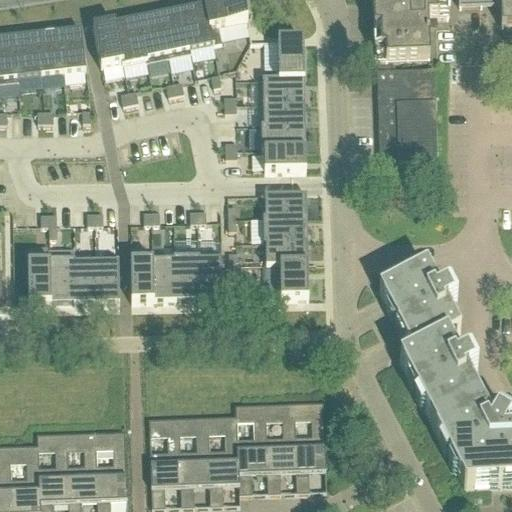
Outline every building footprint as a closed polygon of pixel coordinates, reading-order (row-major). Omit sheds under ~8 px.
[(380,69),(429,67),(427,26),(427,19),(437,19),(448,19),(447,0),(382,0),(382,15),(373,15),(372,15),(373,37),(374,58),(380,58),(380,69)] [(511,0),(458,0),(459,12),(501,11),(502,32),(511,31),(511,0)] [(242,5),(203,12),(204,15),(205,14),(209,37),(210,37),(218,36),(247,30),(245,20),(244,14),(242,5)] [(182,19),(181,19),(189,58),(190,58),(213,53),(210,37),(209,37),(205,14),(204,15),(182,19)] [(181,17),(159,21),(168,67),(191,62),(190,58),(189,58),(181,19),(182,19),(181,17)] [(159,21),(137,26),(137,28),(138,28),(146,69),(146,71),(168,67),(159,21)] [(115,33),(114,33),(122,71),(121,71),(122,74),(146,69),(138,28),(137,28),(115,33)] [(100,33),(92,35),(101,75),(121,71),(122,71),(114,33),(115,33),(115,30),(106,32),(100,33)] [(218,36),(210,37),(213,53),(222,51),(218,36)] [(81,37),(58,40),(63,81),(85,79),(81,37)] [(58,40),(35,42),(36,44),(41,83),(63,81),(58,40)] [(13,44),(0,45),(0,92),(18,91),(18,86),(17,86),(12,47),(13,47),(13,44)] [(13,47),(12,47),(17,86),(18,86),(41,83),(36,44),(13,47)] [(278,87),(278,88),(302,88),(302,89),(304,89),(303,49),(293,50),(287,50),(278,50),(278,51),(278,79),(278,87)] [(380,172),(438,170),(435,76),(377,78),(380,172)] [(262,79),(262,87),(278,87),(278,79),(262,79)] [(219,83),(211,84),(213,96),(221,94),(219,83)] [(262,87),(263,113),(302,112),(302,111),(302,89),(302,88),(278,88),(278,87),(262,87)] [(181,90),(174,92),(176,103),(184,102),(181,90)] [(174,92),(166,93),(168,105),(176,103),(174,92)] [(136,99),(128,101),(130,113),(138,111),(136,99)] [(128,101),(120,102),(123,114),(130,113),(128,101)] [(236,105),(224,106),(224,114),(236,113),(236,105)] [(263,134),(263,135),(302,134),(302,135),(305,135),(304,111),(302,111),(302,112),(263,113),(263,134)] [(236,113),(224,114),(224,122),(236,121),(236,113)] [(45,120),(45,132),(53,131),(53,119),(45,120)] [(90,119),(82,119),(82,131),(90,131),(90,119)] [(37,120),(37,132),(45,132),(45,120),(37,120)] [(261,134),(261,160),(264,160),(264,159),(303,158),(303,157),(302,135),(302,134),(263,135),(263,134),(261,134)] [(225,152),(225,160),(237,159),(237,151),(225,152)] [(264,160),(264,180),(306,180),(306,172),(306,165),(305,157),(303,157),(303,158),(264,159),(264,160)] [(225,160),(225,168),(237,167),(237,159),(225,160)] [(265,226),(265,227),(304,226),(304,227),(307,227),(306,203),(264,204),(265,226)] [(235,215),(227,216),(227,227),(235,227),(235,215)] [(190,220),(190,232),(198,232),(197,220),(190,220)] [(197,220),(198,232),(206,232),(206,220),(197,220)] [(143,221),(143,233),(151,233),(151,221),(143,221)] [(151,221),(151,233),(159,233),(159,221),(151,221)] [(87,222),(87,234),(95,234),(95,222),(87,222)] [(95,222),(95,234),(103,234),(103,222),(95,222)] [(48,223),(40,223),(41,235),(49,235),(48,223)] [(56,223),(48,223),(49,235),(49,247),(57,247),(56,223)] [(262,226),(263,252),(265,252),(265,251),(305,250),(305,249),(304,227),(304,226),(265,227),(265,226),(262,226)] [(235,227),(227,227),(228,239),(236,239),(235,227)] [(265,252),(266,274),(280,274),(280,272),(308,272),(307,249),(305,249),(305,250),(265,251),(265,252)] [(74,257),(48,258),(48,270),(49,270),(50,309),(51,309),(73,309),(74,309),(73,265),(74,265),(74,257)] [(173,260),(173,263),(174,263),(175,307),(176,307),(198,306),(199,306),(198,262),(199,262),(199,260),(173,260)] [(228,262),(228,274),(236,273),(236,261),(228,262)] [(198,306),(198,309),(222,308),(222,307),(221,262),(199,262),(198,262),(199,306),(198,306)] [(151,263),(151,268),(152,268),(153,310),(176,309),(176,307),(175,307),(174,263),(173,263),(151,263)] [(73,309),(73,311),(96,311),(95,264),(74,265),(73,265),(74,309),(73,309)] [(95,264),(96,311),(119,310),(118,264),(95,264)] [(130,268),(131,310),(139,310),(145,310),(153,310),(152,268),(151,268),(130,268)] [(28,270),(28,312),(37,312),(43,312),(51,312),(51,309),(50,309),(49,270),(48,270),(28,270)] [(280,306),(280,307),(308,307),(308,284),(308,278),(308,272),(280,272),(280,274),(280,306)] [(511,439),(508,440),(506,439),(511,429),(511,428),(498,421),(492,431),(490,429),(474,398),(467,383),(477,378),(470,364),(460,369),(447,345),(460,339),(447,313),(457,308),(450,293),(439,298),(428,276),(426,272),(379,297),(411,361),(399,367),(457,481),(464,495),(490,494),(511,493),(511,439)] [(228,274),(229,289),(241,289),(240,273),(236,273),(228,274)] [(295,481),(296,501),(310,501),(309,481),(325,480),(323,411),(293,412),(295,481)] [(264,413),(267,482),(266,482),(267,502),(281,502),(280,482),(295,481),(293,412),(264,413)] [(236,425),(238,494),(238,503),(239,503),(252,503),(251,483),(266,482),(267,482),(264,413),(235,414),(235,425),(236,425)] [(209,511),(223,511),(223,494),(238,494),(236,425),(235,425),(207,426),(209,495),(209,511)] [(180,511),(194,511),(194,495),(209,495),(207,426),(178,427),(180,496),(180,511)] [(180,496),(178,427),(148,428),(151,511),(164,511),(164,496),(180,496)] [(97,510),(96,511),(110,511),(111,509),(127,509),(124,439),(95,440),(97,510)] [(68,511),(81,511),(82,510),(97,510),(95,440),(66,441),(68,511)] [(53,511),(68,511),(66,441),(36,442),(36,453),(37,453),(39,511),(53,511)] [(8,454),(10,511),(39,511),(37,453),(36,453),(8,454)] [(0,454),(0,511),(10,511),(8,454),(0,454)]
